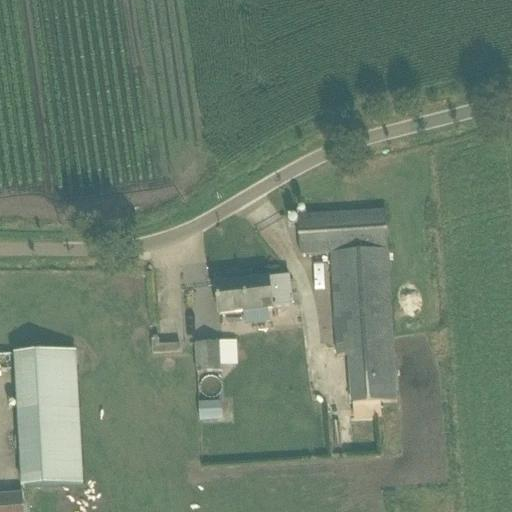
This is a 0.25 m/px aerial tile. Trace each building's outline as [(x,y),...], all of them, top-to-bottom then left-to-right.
[(354,406),(354,421),(381,419),(381,404),(397,404),(388,252),(385,213),(298,218),(301,257),(330,256),(335,359),(349,358),(351,406),(354,406)] [(244,314),(245,327),(270,324),(269,311),(293,308),(289,278),(216,287),(219,317),(244,314)] [(159,341),(152,342),(153,356),(181,354),(181,346),(159,347),(159,341)] [(195,371),(237,369),(236,342),(194,343),(195,371)] [(76,353),(14,356),(22,490),(83,487),(76,353)] [(222,403),(199,404),(200,423),(223,422),(222,403)] [(0,511),(21,511),(21,495),(0,496),(0,511)]
